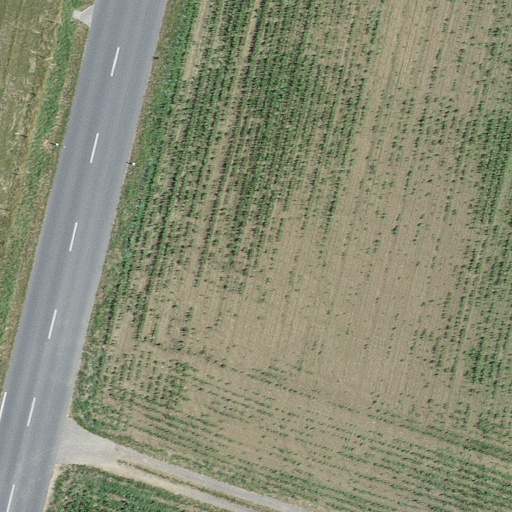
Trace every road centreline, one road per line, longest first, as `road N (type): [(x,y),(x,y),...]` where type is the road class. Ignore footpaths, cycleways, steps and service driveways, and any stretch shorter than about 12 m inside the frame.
road 1 (secondary): [(8,511),(130,0)]
road 2 (track): [(27,429),(228,511)]
